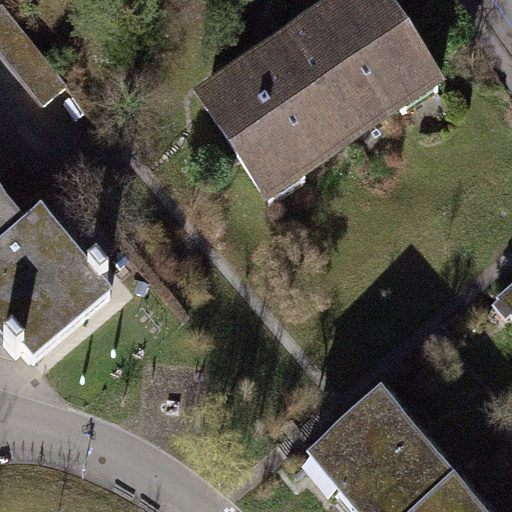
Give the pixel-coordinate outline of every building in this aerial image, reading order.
[(340,0),(275,44),(198,96),(271,207),(454,87),(397,0),(340,0)] [(58,87),(0,12),(0,61),(34,106),(58,87)] [(88,267),(80,274),(42,229),(55,218),(10,165),(0,173),(0,333),(4,338),(0,341),(0,349),(8,359),(16,352),(26,364),(103,300),(92,287),(100,280),(88,267)] [(511,330),(511,284),(489,304),(511,330)] [(343,511),(419,511),(453,484),(379,396),(301,462),(343,511)] [(477,511),(453,484),(419,511),(477,511)]
